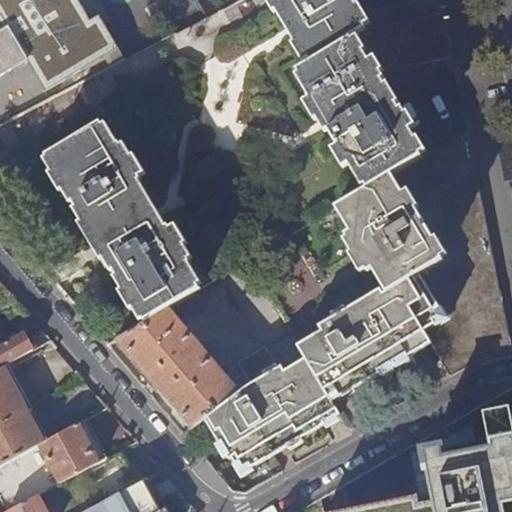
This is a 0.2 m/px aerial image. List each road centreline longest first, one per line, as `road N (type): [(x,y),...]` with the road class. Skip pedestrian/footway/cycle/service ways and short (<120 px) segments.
road 1 (residential): [(221,511),(0,258)]
road 2 (residential): [(511,369),(242,511)]
